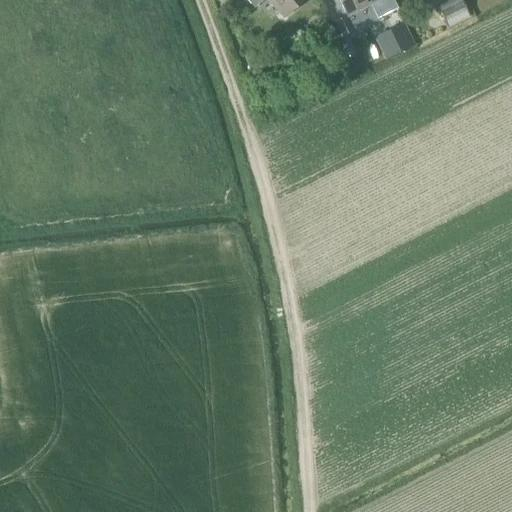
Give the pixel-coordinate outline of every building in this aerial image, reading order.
[(269,0),(284,17),(303,0),(247,0),(254,8),(263,0),(269,0)] [(378,18),(397,8),(393,0),(339,0),(347,15),(370,4),(378,18)] [(470,16),(461,0),(448,0),(437,5),(447,27),(470,16)] [(338,42),(348,37),(339,18),(328,24),(338,42)] [(382,35),(393,56),(416,45),(405,23),(382,35)]
